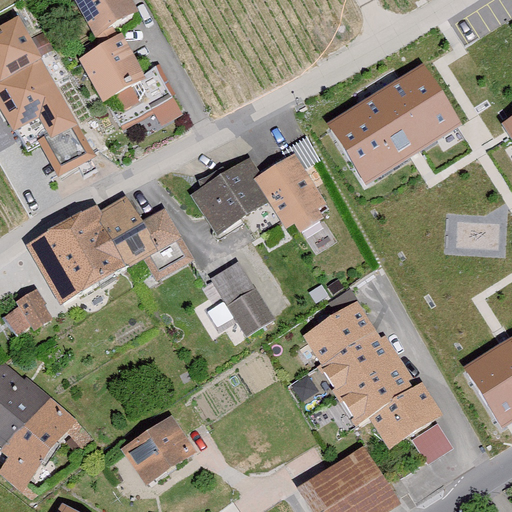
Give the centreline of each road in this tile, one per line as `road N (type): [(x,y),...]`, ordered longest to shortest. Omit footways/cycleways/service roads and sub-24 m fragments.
road 1 (residential): [(456,0),(0,254)]
road 2 (unknown): [(480,484),(450,406),(387,305)]
